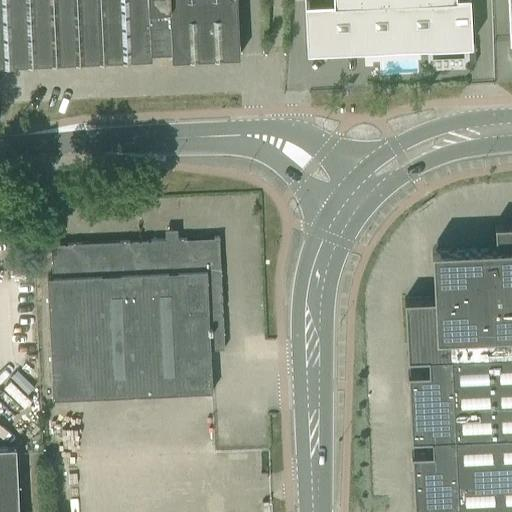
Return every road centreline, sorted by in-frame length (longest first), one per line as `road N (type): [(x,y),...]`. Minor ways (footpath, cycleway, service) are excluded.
road 1 (unknown): [(397,511),(390,292),(397,260),(439,217),(511,199)]
road 2 (unclassified): [(204,136),(0,150)]
road 3 (primary): [(511,125),(477,121),(421,134),(380,159),(353,202)]
road 4 (primary): [(312,325),(318,511)]
road 5 (unclassified): [(353,202),(322,151),(297,135),(258,126),(204,136)]
road 6 (primary): [(353,202),(432,159),(511,134)]
road 7 (unclassified): [(204,136),(250,148),(353,202)]
road 8 (primary): [(312,325),(320,260),(353,202)]
